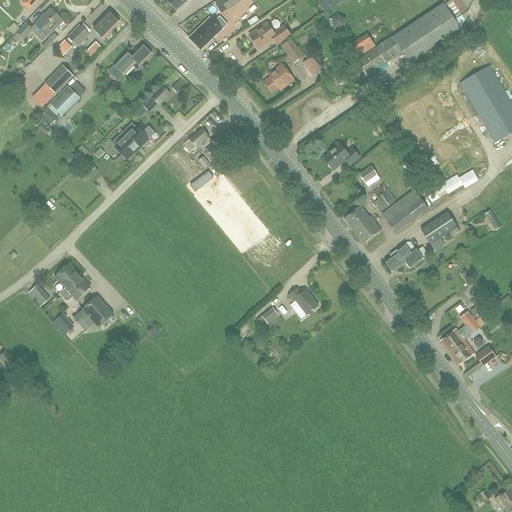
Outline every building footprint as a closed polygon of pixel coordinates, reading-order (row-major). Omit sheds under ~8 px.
[(25,0),(22,4),(28,9),(31,6),(36,0),(25,0)] [(189,0),(190,0),(189,0),(166,0),(176,10),(187,0),(189,0)] [(220,0),(228,11),(243,0),(220,0)] [(461,30),(469,12),(461,0),(451,0),(444,5),(443,3),(356,61),(367,76),(403,52),(410,64),(461,30)] [(47,36),(62,21),(51,9),(42,18),(41,17),(35,23),(47,36)] [(114,28),(120,23),(109,12),(93,28),(103,39),(110,33),(112,33),(114,30),(114,28)] [(332,20),(329,21),(330,27),(333,27),(333,28),(340,31),(347,26),(346,18),(338,15),(332,20)] [(201,50),(227,25),(220,17),(214,22),(210,18),(189,38),(200,49),(201,50)] [(26,23),(17,32),(24,39),(33,30),(26,23)] [(276,45),(290,35),(284,26),(274,33),(267,24),(249,36),(258,49),(272,40),(276,45)] [(78,47),(90,35),(80,25),(68,36),(78,47)] [(357,57),(374,45),(368,36),(351,47),(357,57)] [(304,57),(292,40),(281,47),(294,64),(304,57)] [(92,59),(102,48),(96,42),(85,52),(92,59)] [(73,45),(67,50),(72,56),(78,51),(73,45)] [(147,49),(143,45),(131,57),(127,53),(109,71),(118,80),(136,62),(140,66),(152,54),(151,53),(151,51),(149,49),(147,49)] [(313,54),(301,63),(310,76),(322,67),(313,54)] [(269,75),(270,76),(262,82),(272,94),(279,89),(281,90),(294,80),(282,64),(269,75)] [(54,93),(56,95),(74,77),(62,65),(45,83),(49,87),(45,91),(51,97),(54,93)] [(495,143),(511,133),(511,103),(490,66),(460,84),(495,143)] [(188,88),(181,80),(172,90),(179,97),(188,88)] [(158,105),(170,94),(163,86),(151,98),(158,105)] [(56,110),(63,116),(80,99),(69,88),(52,105),(49,103),(44,108),(51,115),(56,110)] [(132,123),(122,133),(111,143),(115,147),(127,160),(148,140),(135,127),(132,123)] [(428,124),(422,128),(426,134),(432,130),(428,124)] [(222,153),(237,140),(227,128),(212,141),(214,144),(207,151),(212,157),(220,150),(222,153)] [(196,147),(209,137),(202,129),(189,140),(183,145),(190,153),(196,147)] [(350,166),(360,158),(352,149),(347,153),(339,144),(328,153),(329,155),(324,159),(333,171),(346,161),(350,166)] [(101,145),(96,150),(101,156),(106,152),(101,145)] [(206,168),(211,164),(204,156),(200,160),(206,168)] [(91,159),(81,164),(89,177),(98,172),(91,159)] [(413,170),(407,162),(402,166),(408,174),(413,170)] [(474,166),(434,183),(439,193),(478,177),(474,166)] [(375,175),(369,167),(358,175),(364,183),(365,183),(368,187),(380,179),(376,174),(375,175)] [(381,212),(396,201),(384,184),(373,193),(377,198),(377,199),(378,200),(374,203),(381,212)] [(396,234),(428,209),(414,190),(382,215),(396,234)] [(440,198),(436,192),(428,197),(432,203),(440,198)] [(364,244),(381,230),(370,216),(369,217),(360,206),(344,219),(364,244)] [(431,245),(458,228),(447,212),(421,230),(431,245)] [(392,257),(385,262),(393,272),(406,262),(411,269),(423,260),(415,249),(410,253),(404,245),(390,255),(392,257)] [(69,301),(74,297),(76,300),(90,288),(69,265),(56,277),(66,288),(59,294),(65,301),(69,301)] [(41,308),(50,299),(38,285),(28,294),(41,308)] [(307,315),(319,306),(306,290),(301,294),(297,289),(288,296),(294,303),(291,306),(301,319),(307,315)] [(82,310),(87,314),(78,322),(85,331),(94,323),(98,328),(113,314),(97,296),(82,310)] [(500,305),(511,321),(511,304),(508,299),(500,305)] [(272,329),(268,324),(279,316),(273,307),(256,320),(266,333),(272,329)] [(468,312),(460,318),(465,326),(472,335),(480,328),(474,319),(468,312)] [(74,326),(63,314),(53,323),(64,335),(74,326)] [(456,329),(440,341),(458,366),(474,354),(464,340),(472,335),(465,326),(458,332),(456,329)] [(476,356),(483,366),(496,357),(489,347),(476,356)] [(0,358),(7,368),(14,363),(6,351),(0,355),(0,358)] [(11,391),(20,383),(27,378),(22,372),(16,377),(6,385),(11,391)] [(506,511),(511,511),(511,486),(496,496),(506,511)] [(485,490),(480,494),(485,501),(490,497),(485,490)]
